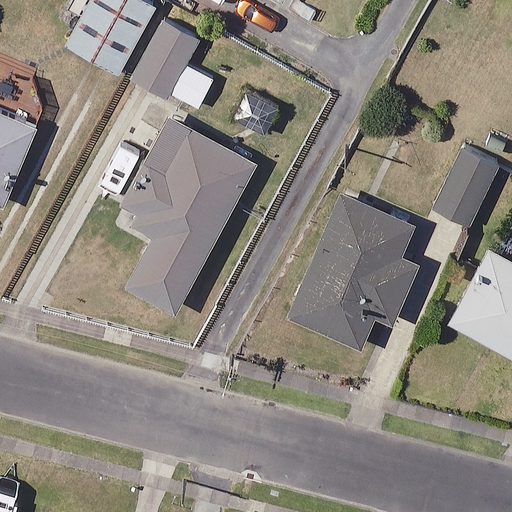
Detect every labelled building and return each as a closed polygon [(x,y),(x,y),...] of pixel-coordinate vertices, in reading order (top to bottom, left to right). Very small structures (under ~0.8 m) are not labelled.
[(153,0),(73,0),(58,30),(119,63),(153,0)] [(199,27),(164,9),(133,68),(168,86),(199,27)] [(39,113),(0,97),(0,192),(6,195),(39,113)] [(256,154),(160,100),(108,193),(153,218),(123,271),(173,300),(256,154)] [(496,155),(459,140),(434,200),(471,215),(496,155)] [(412,216),(342,186),(290,305),(359,335),(373,303),(391,311),(417,253),(400,245),(412,216)] [(511,248),(487,235),(447,309),(511,344),(511,248)]
